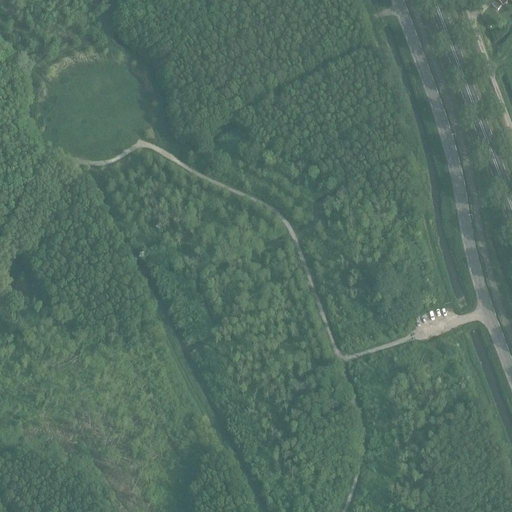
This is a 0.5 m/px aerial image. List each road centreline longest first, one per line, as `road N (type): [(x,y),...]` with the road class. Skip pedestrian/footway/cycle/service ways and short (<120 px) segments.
road 1 (tertiary): [(511,370),(475,266),(446,131),(399,0)]
road 2 (secondary): [(434,0),(511,207)]
road 3 (unclassified): [(511,128),(464,0)]
